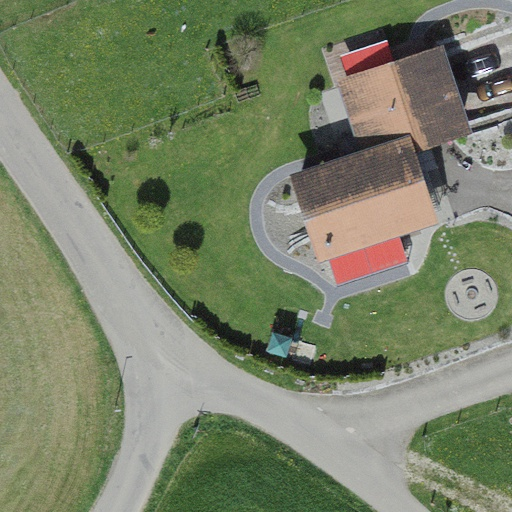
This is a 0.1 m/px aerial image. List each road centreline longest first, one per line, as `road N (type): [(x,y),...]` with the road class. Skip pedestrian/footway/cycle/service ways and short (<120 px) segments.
road 1 (residential): [(0,116),(178,368)]
road 2 (residential): [(178,368),(280,419),(406,511)]
road 3 (residential): [(178,368),(120,511)]
